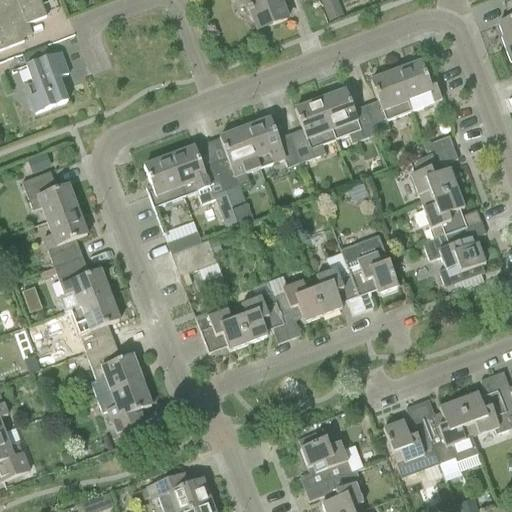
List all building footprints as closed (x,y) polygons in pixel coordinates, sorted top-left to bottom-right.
[(25,27),(46,20),(38,0),(0,0),(0,53),(23,44),(17,28),(24,25),(25,27)] [(277,0),(243,0),(257,33),(258,33),(256,30),(270,24),(271,28),(286,22),(277,0)] [(318,0),(326,15),(339,8),(334,0),(318,0)] [(511,1),(502,5),(502,6),(505,5),(511,21),(497,27),(506,52),(511,49),(511,1)] [(58,81),(67,77),(59,56),(25,69),(32,87),(24,90),(34,117),(67,105),(58,81)] [(434,88),(429,90),(420,65),(393,75),(409,116),(440,104),(434,88)] [(385,125),(409,116),(393,75),(369,84),(378,109),(365,114),(375,138),(388,133),(385,125)] [(365,114),(353,118),(344,94),(318,104),(334,145),(348,140),(351,147),(375,138),(365,114)] [(321,150),(334,145),(318,104),(294,113),(303,138),(290,142),(299,167),(324,158),(321,150)] [(269,122),(243,132),(258,173),(283,163),(284,164),(286,171),(299,167),(290,142),(278,147),(269,122)] [(245,177),(258,173),(243,132),(218,141),(227,166),(214,171),(223,194),(248,185),(245,177)] [(427,161),(452,151),(448,140),(423,149),(427,160),(427,161)] [(193,151),(167,160),(182,201),(195,196),(200,209),(214,204),(225,200),(223,194),(214,171),(203,175),(194,152),(193,151)] [(439,169),(457,163),(452,151),(427,161),(427,160),(408,167),(413,179),(408,181),(418,207),(456,192),(448,173),(441,176),(439,169)] [(31,176),(47,170),(43,158),(27,164),(31,176)] [(153,212),(182,201),(167,160),(143,170),(150,189),(145,191),(153,212)] [(47,177),(49,176),(49,175),(21,186),(28,205),(31,214),(40,211),(46,225),(78,213),(73,200),(72,201),(67,188),(53,194),(47,177)] [(456,214),(463,211),(456,192),(418,207),(431,244),(421,247),(422,248),(480,226),(476,214),(458,221),(456,214)] [(53,272),(79,262),(72,244),(86,239),(81,226),(83,225),(78,213),(46,225),(51,239),(42,242),(53,272)] [(231,216),(220,220),(224,232),(235,227),(231,216)] [(480,226),(422,248),(428,265),(439,261),(444,273),(437,275),(443,291),(453,288),(479,278),(483,276),(480,269),(484,267),(477,248),(470,250),(467,244),(484,237),(480,226)] [(166,247),(170,259),(201,247),(196,235),(166,247)] [(397,291),(390,272),(377,240),(339,254),(363,315),(374,311),(368,294),(374,291),(377,299),(397,291)] [(216,242),(208,245),(209,246),(212,256),(213,257),(221,254),(216,242)] [(201,247),(170,259),(178,280),(179,281),(216,267),(212,256),(209,246),(208,246),(208,244),(201,247)] [(322,279),(308,284),(321,320),(341,312),(338,305),(345,303),(351,320),(363,315),(339,254),(340,257),(325,263),(329,274),(321,277),(322,279)] [(64,316),(78,310),(110,298),(105,286),(104,286),(99,274),(85,279),(79,262),(53,272),(63,299),(58,301),(64,316)] [(308,284),(302,286),(301,284),(279,292),(281,296),(271,300),(287,344),(300,339),(293,322),(300,319),(302,327),(321,320),(308,284)] [(85,357),(111,347),(104,330),(118,324),(113,311),(115,311),(110,298),(78,310),(83,324),(74,328),(85,357)] [(276,348),(287,344),(271,300),(260,304),(259,301),(232,310),(246,348),(266,340),(263,333),(270,330),(276,348)] [(228,355),(246,348),(232,310),(195,325),(207,357),(226,350),(228,355)] [(117,364),(111,347),(85,357),(95,384),(90,386),(96,400),(142,382),(137,370),(136,371),(131,359),(117,364)] [(44,384),(51,380),(47,371),(39,375),(44,384)] [(511,391),(509,393),(502,376),(490,380),(511,433),(511,431),(511,391)] [(494,439),(511,433),(490,380),(479,384),(485,402),(479,404),(476,397),(456,404),(470,441),(492,433),(494,439)] [(142,382),(96,400),(101,416),(107,414),(117,442),(145,431),(145,430),(142,431),(137,415),(150,410),(145,395),(146,395),(142,382)] [(428,404),(415,408),(432,452),(438,468),(453,462),(455,467),(477,458),(470,441),(456,404),(438,411),(440,419),(434,421),(428,404)] [(438,468),(432,452),(415,408),(404,412),(411,430),(404,432),(401,425),(382,432),(401,482),(438,468)] [(339,446),(338,446),(332,430),(297,444),(300,452),(299,452),(309,478),(299,482),(303,494),(354,474),(361,471),(353,450),(342,454),(339,446)] [(119,449),(148,438),(145,431),(117,442),(119,449)] [(0,479),(2,484),(0,484),(0,485),(28,475),(17,445),(9,449),(3,435),(0,435),(0,479)] [(355,488),(358,486),(354,474),(303,494),(307,505),(325,499),(327,505),(320,508),(321,511),(362,511),(361,507),(362,507),(355,488)] [(146,490),(146,491),(149,499),(151,504),(157,501),(160,511),(192,511),(209,505),(201,483),(187,488),(182,477),(152,488),(146,490)] [(146,491),(136,494),(139,502),(149,499),(146,491)] [(96,501),(99,511),(105,511),(112,509),(107,497),(96,501)] [(459,511),(475,511),(471,501),(458,507),(459,511)]
